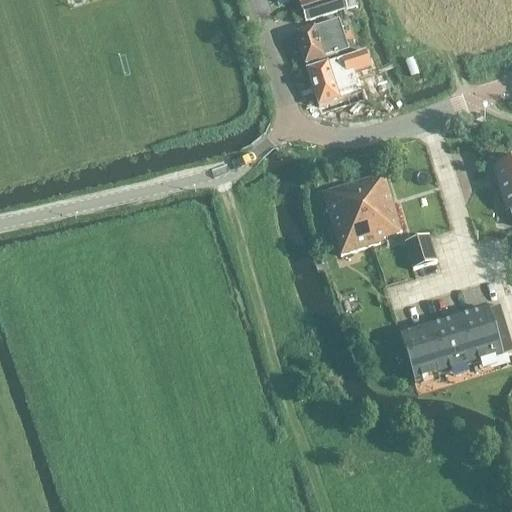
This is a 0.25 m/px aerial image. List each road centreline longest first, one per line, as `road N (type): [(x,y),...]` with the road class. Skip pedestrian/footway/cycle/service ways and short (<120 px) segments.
road 1 (track): [(325,511),(220,176)]
road 2 (tertiary): [(0,225),(220,176),(291,125)]
road 3 (tertiary): [(511,85),(360,137),(315,136),(291,125)]
road 4 (tertiary): [(291,125),(254,0)]
